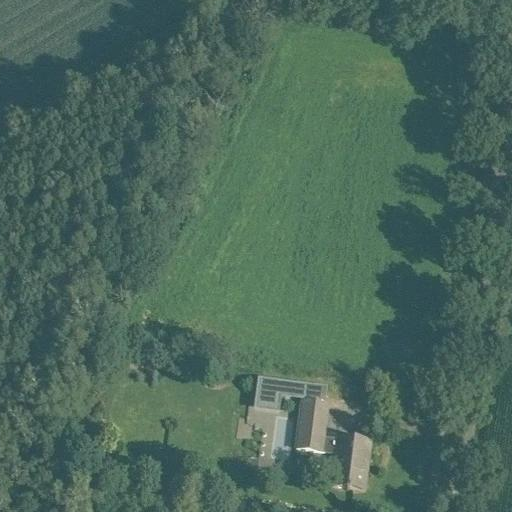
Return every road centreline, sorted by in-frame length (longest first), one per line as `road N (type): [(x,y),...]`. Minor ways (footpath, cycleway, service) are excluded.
road 1 (unclassified): [(443,511),(511,63)]
road 2 (track): [(200,0),(0,124)]
